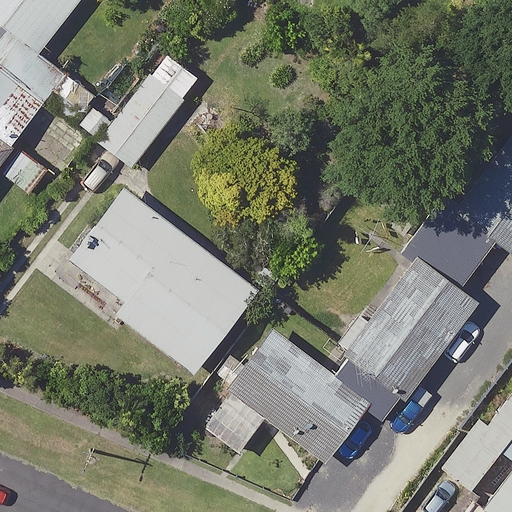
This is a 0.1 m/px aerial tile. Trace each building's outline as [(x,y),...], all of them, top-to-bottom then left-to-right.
[(0,0),(0,22),(35,50),(72,0),(0,0)] [(0,66),(0,136),(9,143),(43,98),(0,66)] [(147,70),(96,137),(131,163),(182,96),(147,70)] [(511,129),(453,208),(511,252),(511,129)] [(0,136),(0,155),(9,143),(0,136)] [(256,286),(118,181),(63,253),(120,296),(110,309),(190,370),(256,286)] [(476,297),(413,251),(339,350),(402,396),(476,297)] [(368,397),(268,322),(223,383),(322,457),(368,397)] [(438,463),(466,485),(511,427),(511,383),(484,418),(478,413),(438,463)] [(511,511),(511,457),(477,502),(490,511),(511,511)]
